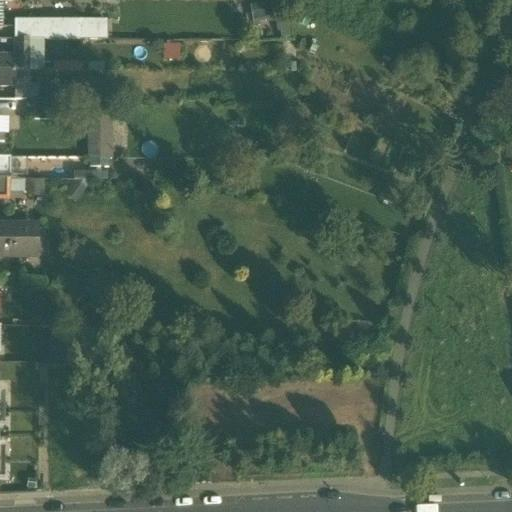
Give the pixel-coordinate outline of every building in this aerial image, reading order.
[(256,5),(257,22),(274,21),(273,4),(256,5)] [(14,22),(14,42),(32,42),(106,42),(106,22),(14,22)] [(14,58),(14,71),(29,71),(32,71),(32,42),(14,42),(14,58)] [(0,57),(0,70),(14,71),(14,58),(0,57)] [(14,71),(0,70),(0,88),(14,89),(14,71)] [(29,71),(14,71),(14,89),(14,100),(39,100),(39,87),(29,87),(29,71)] [(61,121),(61,102),(27,102),(27,108),(33,108),(33,121),(61,121)] [(86,115),(86,160),(111,160),(111,115),(86,115)] [(0,159),(0,181),(8,182),(10,182),(10,160),(0,159)] [(87,194),(87,180),(110,181),(110,172),(74,171),(74,180),(50,179),(49,194),(87,194)] [(38,225),(0,224),(0,259),(37,260),(38,225)] [(64,339),(49,339),(48,365),(64,365),(64,339)]
